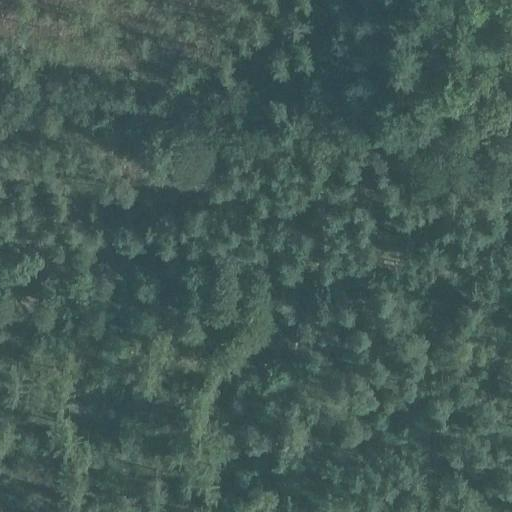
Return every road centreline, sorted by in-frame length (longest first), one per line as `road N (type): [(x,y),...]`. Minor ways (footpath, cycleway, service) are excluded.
road 1 (track): [(238,511),(336,0)]
road 2 (track): [(0,177),(298,200)]
road 3 (track): [(511,216),(298,200)]
